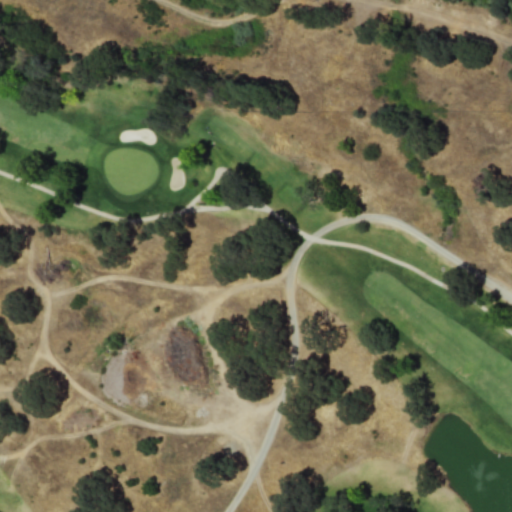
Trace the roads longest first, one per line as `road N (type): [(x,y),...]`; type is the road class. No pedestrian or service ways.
road 1 (track): [(255,10),(270,22),(266,68),(280,13),(274,0),(382,3),(511,44)]
road 2 (track): [(130,420),(63,376),(39,337),(46,302),(37,259),(69,254),(112,277)]
road 3 (track): [(293,258),(256,285),(100,277),(49,293),(42,287)]
road 4 (track): [(233,287),(216,297),(202,324),(269,511)]
road 5 (track): [(239,421),(174,430),(120,420),(43,437),(0,457)]
road 6 (track): [(152,0),(215,22),(272,0)]
